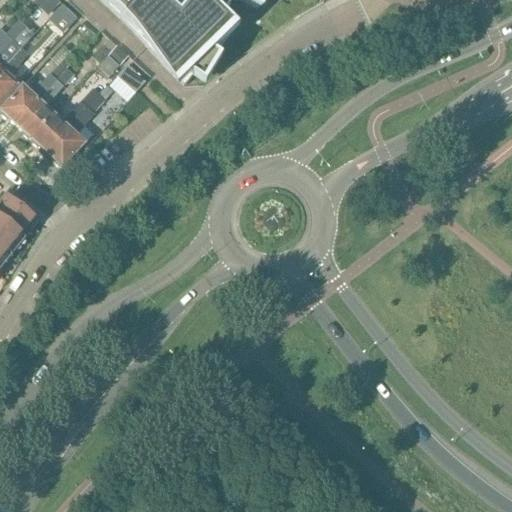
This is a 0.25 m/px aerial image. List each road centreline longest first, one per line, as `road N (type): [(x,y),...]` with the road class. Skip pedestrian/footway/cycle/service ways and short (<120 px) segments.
road 1 (residential): [(76,231),(272,64),(375,0)]
road 2 (secondary): [(286,272),(403,414),(511,509)]
road 3 (secondary): [(511,468),(431,399),(314,251)]
road 4 (secondary): [(511,28),(368,102),(287,173)]
road 5 (secondary): [(315,196),(511,90)]
road 6 (secondary): [(287,173),(241,178),(217,218),(224,249),(241,267),(286,272)]
road 7 (unclassified): [(0,327),(76,231)]
